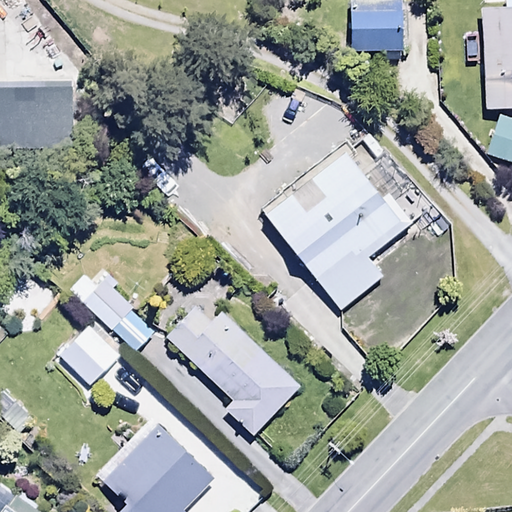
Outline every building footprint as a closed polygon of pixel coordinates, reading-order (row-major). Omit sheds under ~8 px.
[(395,0),(346,0),(348,51),(380,51),(380,60),(397,60),(395,0)] [(511,4),(478,6),(482,108),(511,106),(511,4)] [(0,85),(0,148),(72,148),(72,86),(0,85)] [(511,119),(495,115),(482,156),(511,165),(511,119)] [(339,142),(256,208),(337,310),(379,277),(363,257),(419,212),(397,184),(406,177),(384,148),(373,157),(359,139),(345,150),(339,142)] [(82,277),(68,292),(132,351),(149,332),(126,310),(128,308),(108,289),(113,284),(101,272),(89,284),(82,277)] [(190,310),(162,339),(228,400),(221,409),(249,435),(296,385),(216,311),(204,323),(190,310)] [(87,325),(55,356),(85,387),(117,356),(87,325)] [(13,403),(0,414),(0,415),(17,435),(31,423),(13,403)] [(182,511),(179,509),(209,477),(152,424),(99,480),(112,493),(116,490),(124,498),(112,511),(113,511),(182,511)] [(90,511),(93,511),(104,500),(76,476),(64,490),(90,511)] [(63,511),(62,511),(38,511),(0,482),(0,511),(63,511)]
